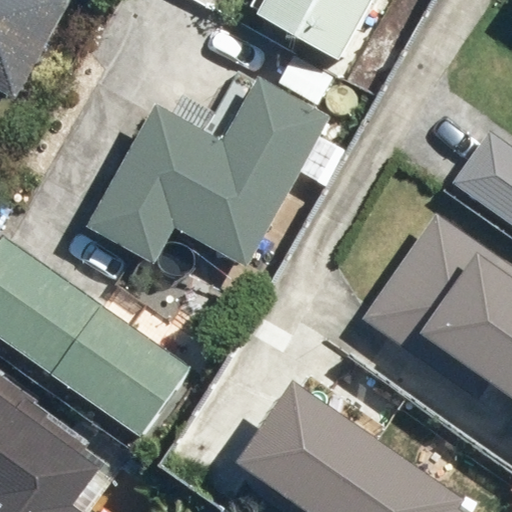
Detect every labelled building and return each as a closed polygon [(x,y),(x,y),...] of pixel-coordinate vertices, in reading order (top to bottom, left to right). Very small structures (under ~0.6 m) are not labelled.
[(0,0),(0,95),(19,106),(76,2),(72,0),(0,0)] [(345,72),(385,1),(392,5),(395,0),(267,0),(255,21),(345,72)] [(258,273),(308,179),(333,193),(354,155),(329,141),(339,122),(250,74),(226,119),(170,89),(91,234),(163,273),(184,234),(258,273)] [(511,152),(495,141),(465,184),(458,195),(511,232),(511,152)] [(511,405),(511,269),(441,219),(367,324),(447,381),(457,366),(511,405)] [(0,340),(143,446),(195,375),(11,240),(8,245),(0,239),(0,340)] [(0,511),(84,511),(108,478),(84,461),(96,443),(0,376),(0,511)] [(306,511),(471,511),(475,508),(305,385),(245,468),(306,511)]
